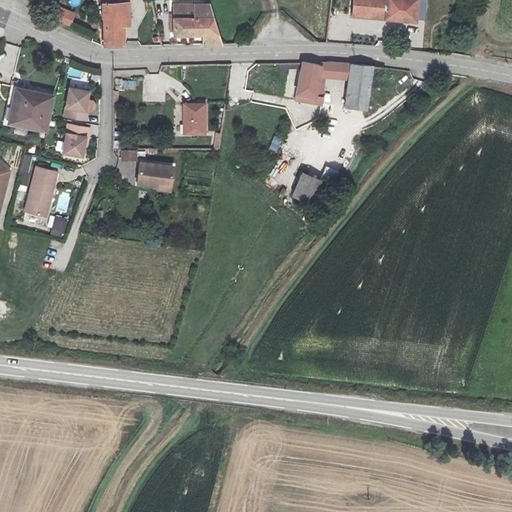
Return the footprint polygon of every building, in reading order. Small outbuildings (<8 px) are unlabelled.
[(105,45),(125,44),(124,26),(130,26),(129,0),(102,0),(103,18),(105,18),(105,45)] [(203,35),(203,46),(223,45),(214,20),(209,3),(180,4),(180,1),(175,0),(175,34),(203,35)] [(416,23),(416,19),(425,20),(427,0),(354,0),(353,17),(416,23)] [(52,20),(68,26),(74,14),(58,7),(52,20)] [(67,74),(97,82),(101,70),(71,61),(67,74)] [(367,110),(373,66),(320,64),(320,67),(303,63),(296,100),(322,106),(324,97),(325,78),(349,80),(344,106),(367,110)] [(53,97),(15,89),(8,125),(46,132),(53,97)] [(89,104),(87,104),(89,93),(70,90),(65,117),(87,121),(89,104)] [(294,102),(291,115),(304,118),(307,104),(294,102)] [(206,104),(183,104),(183,136),(206,135),(206,104)] [(90,130),(69,126),(64,154),(82,157),(84,146),(87,146),(90,130)] [(121,151),(122,160),(137,159),(137,150),(121,151)] [(29,173),(33,156),(23,154),(19,170),(29,173)] [(175,166),(140,162),(138,184),(156,186),(156,189),(172,191),(175,166)] [(0,163),(0,203),(9,172),(0,163)] [(50,202),(57,172),(37,167),(26,212),(44,216),(48,201),(50,202)] [(324,183),(303,174),(293,197),(313,206),(324,183)] [(51,233),(63,235),(66,218),(55,216),(51,233)]
